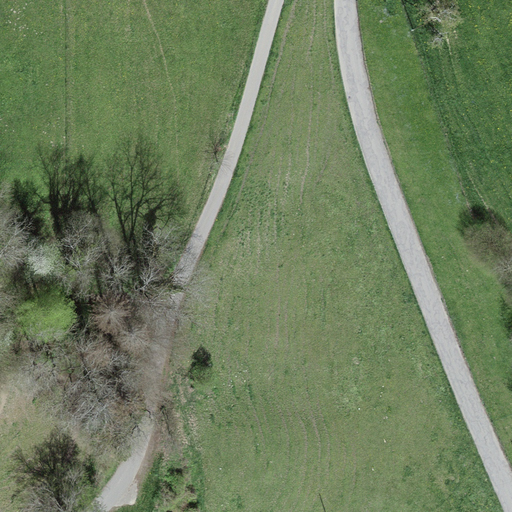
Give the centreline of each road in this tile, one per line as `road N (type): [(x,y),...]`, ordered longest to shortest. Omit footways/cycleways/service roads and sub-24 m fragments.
road 1 (unclassified): [(93,511),(138,445),(170,310),(231,155),(277,0)]
road 2 (unclassified): [(345,0),(355,81),(379,167),(511,501)]
